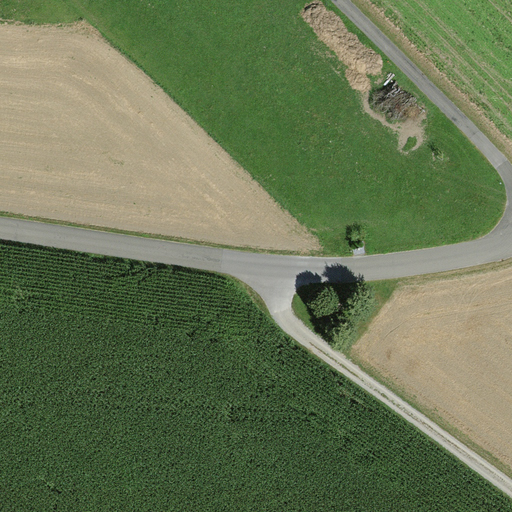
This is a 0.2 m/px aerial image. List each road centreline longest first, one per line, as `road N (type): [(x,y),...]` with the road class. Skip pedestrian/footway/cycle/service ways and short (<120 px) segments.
road 1 (unclassified): [(0,223),(336,268),(392,267),(511,238)]
road 2 (track): [(511,489),(291,326),(276,304),(270,264)]
road 3 (track): [(511,178),(331,0)]
